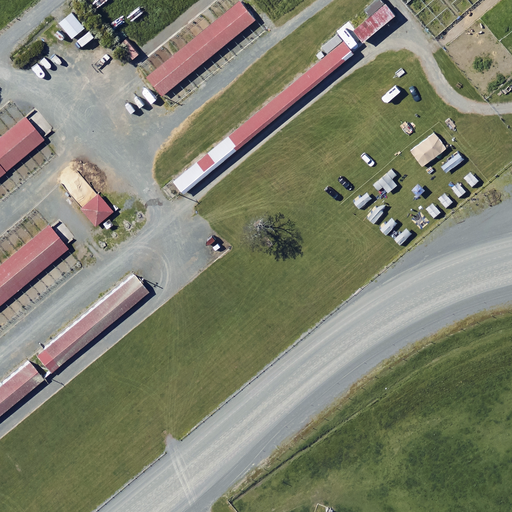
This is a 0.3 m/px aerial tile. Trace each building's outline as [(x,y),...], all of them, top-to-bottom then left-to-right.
[(395,17),(386,5),(355,30),(364,42),(395,17)] [(255,25),(239,6),(147,80),(162,99),(255,25)] [(86,28),(74,12),(61,22),(73,38),(86,28)] [(364,48),(349,31),(344,36),(358,53),(364,48)] [(356,60),(344,45),(321,63),(173,182),(185,198),(356,60)] [(26,121),(0,141),(0,180),(44,145),(26,121)] [(112,211),(98,193),(80,208),(94,225),(112,211)] [(47,232),(0,269),(0,309),(66,256),(47,232)] [(137,279),(33,363),(47,380),(151,296),(137,279)] [(26,368),(0,388),(0,418),(40,386),(26,368)]
